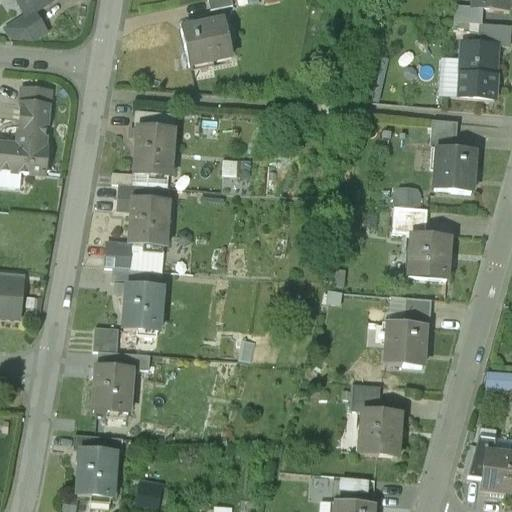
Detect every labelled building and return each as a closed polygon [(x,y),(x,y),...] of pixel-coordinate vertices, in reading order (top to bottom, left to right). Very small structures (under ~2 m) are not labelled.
[(12,0),(25,20),(32,16),(45,7),(43,4),(49,0),(12,0)] [(232,0),(212,0),(208,1),(211,12),(234,7),(232,0)] [(472,0),(472,10),(471,10),(470,12),(481,13),(507,15),(507,0),(472,0)] [(480,29),(481,13),(470,12),(453,11),(452,27),(478,29),(480,29)] [(25,20),(5,33),(11,43),(32,45),(45,37),(32,16),(25,20)] [(222,22),(180,32),(188,67),(228,58),(224,42),(226,42),(222,22)] [(480,29),(478,29),(477,48),(495,50),(507,50),(508,31),(480,29)] [(477,48),(459,47),(457,78),(458,78),(457,101),(455,101),(455,102),(492,104),(493,80),(492,80),(494,51),(495,51),(495,50),(477,48)] [(48,93),(21,91),(20,107),(47,109),(48,93)] [(47,109),(20,107),(17,147),(0,145),(0,172),(43,176),(47,149),(44,149),(47,109)] [(173,117),(134,114),(133,132),(137,133),(137,131),(171,134),(172,134),(173,117)] [(456,126),(430,126),(428,148),(454,150),(456,126)] [(171,134),(137,131),(137,133),(134,178),(133,189),(145,190),(166,191),(167,179),(168,179),(169,160),(168,160),(170,135),(171,135),(171,134)] [(472,156),(435,152),(435,155),(436,155),(434,176),(433,176),(431,195),(433,196),(433,194),(449,195),(450,197),(469,198),(472,156)] [(134,178),(111,176),(110,187),(117,188),(133,189),(134,178)] [(133,189),(117,188),(116,202),(132,203),(144,204),(145,190),(133,189)] [(144,204),(132,203),(129,249),(130,249),(142,250),(142,249),(161,250),(161,251),(163,251),(164,232),(163,232),(165,207),(166,207),(166,206),(144,204)] [(425,214),(391,212),(389,238),(409,240),(423,241),(425,214)] [(423,241),(409,240),(408,257),(409,257),(408,281),(406,281),(406,282),(444,285),(446,267),(444,266),(446,243),(423,241)] [(129,249),(105,247),(103,271),(111,272),(128,273),(130,249),(129,249)] [(128,273),(111,272),(110,286),(122,287),(146,288),(147,274),(128,273)] [(2,283),(0,282),(0,319),(18,321),(20,298),(18,298),(20,284),(21,285),(22,283),(2,281),(2,283)] [(146,288),(122,287),(121,298),(125,298),(122,333),(157,335),(158,316),(157,316),(159,291),(160,291),(160,289),(146,288)] [(430,304),(405,302),(403,328),(422,329),(428,330),(430,304)] [(403,328),(386,327),(386,330),(387,330),(386,351),(385,351),(383,369),(384,369),(385,368),(401,369),(401,370),(419,372),(422,329),(403,328)] [(117,331),(93,330),(91,355),(97,355),(115,356),(117,331)] [(115,356),(97,355),(96,369),(129,372),(129,373),(147,375),(148,359),(115,356)] [(129,372),(96,369),(93,415),(106,416),(106,415),(127,417),(128,399),(127,399),(129,373),(129,372)] [(378,391),(350,389),(348,416),(360,417),(376,418),(378,391)] [(376,418),(360,417),(359,435),(360,435),(358,456),(357,456),(357,458),(394,461),(397,421),(398,421),(398,420),(376,418)] [(121,441),(72,437),(71,452),(79,452),(113,455),(120,455),(121,441)] [(113,455),(79,452),(76,498),(89,499),(89,509),(108,511),(108,500),(111,500),(113,479),(111,478),(113,455)] [(510,458),(482,455),(478,495),(505,498),(510,458)]
